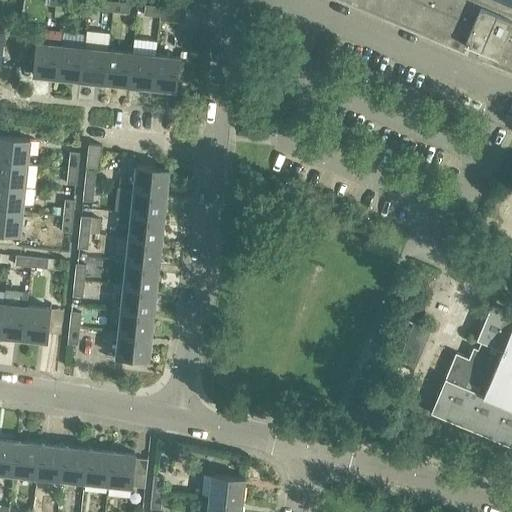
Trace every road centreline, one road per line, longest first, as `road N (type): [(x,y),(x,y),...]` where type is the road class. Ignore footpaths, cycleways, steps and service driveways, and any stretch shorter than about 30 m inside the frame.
road 1 (residential): [(174,420),(200,288),(231,0)]
road 2 (unclassified): [(511,509),(310,450)]
road 3 (unclassified): [(174,420),(0,388)]
road 4 (unclassified): [(310,450),(174,420)]
